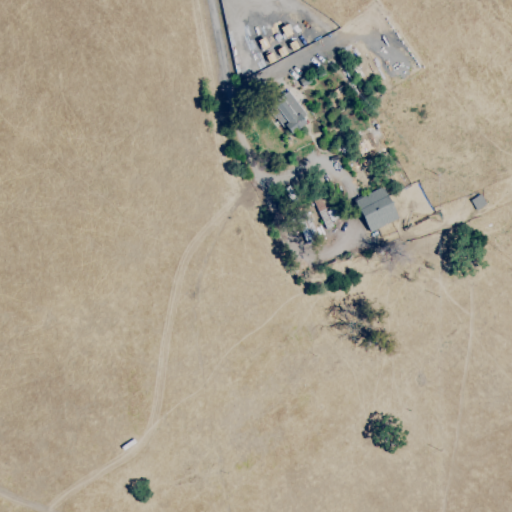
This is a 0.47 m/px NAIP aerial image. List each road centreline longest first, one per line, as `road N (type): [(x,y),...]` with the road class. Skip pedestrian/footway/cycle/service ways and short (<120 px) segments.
road 1 (track): [(63,511),(58,497),(68,485),(140,448),(153,423),(171,283),(185,250),(258,180),(230,114)]
road 2 (track): [(258,180),(288,240),(311,257),(348,245),(357,224)]
